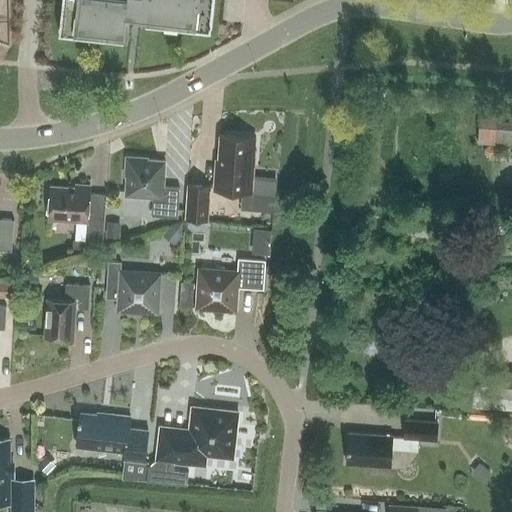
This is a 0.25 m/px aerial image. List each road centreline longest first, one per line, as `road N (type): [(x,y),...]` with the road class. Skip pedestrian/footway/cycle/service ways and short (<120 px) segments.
road 1 (unclassified): [(0,141),(94,129),(147,110),(342,9),(511,25)]
road 2 (residential): [(0,401),(167,352),(228,353),(250,364)]
road 3 (unclassified): [(285,511),(290,412),(250,364)]
